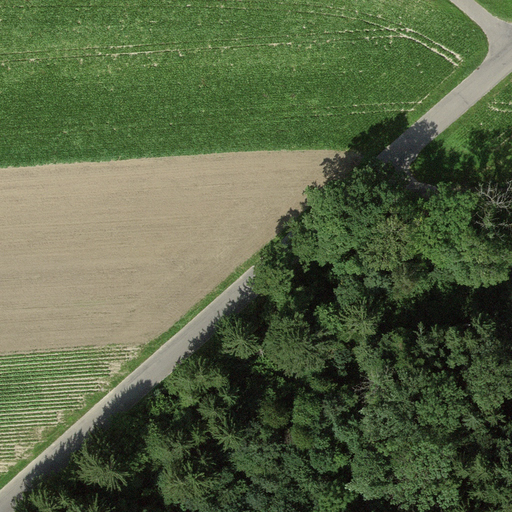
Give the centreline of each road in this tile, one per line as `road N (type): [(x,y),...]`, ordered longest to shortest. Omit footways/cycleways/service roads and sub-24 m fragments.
road 1 (unclassified): [(0,508),(511,57)]
road 2 (track): [(310,234),(354,373),(375,511)]
road 3 (track): [(511,196),(439,195),(371,180)]
